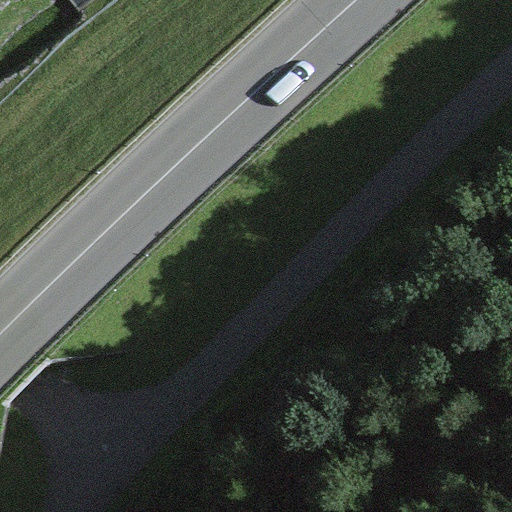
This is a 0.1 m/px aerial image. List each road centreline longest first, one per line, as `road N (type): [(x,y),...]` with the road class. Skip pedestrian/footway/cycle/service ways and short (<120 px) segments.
road 1 (unclassified): [(511,88),(132,446)]
road 2 (primary): [(344,0),(0,315)]
road 3 (unclassified): [(0,344),(132,446)]
